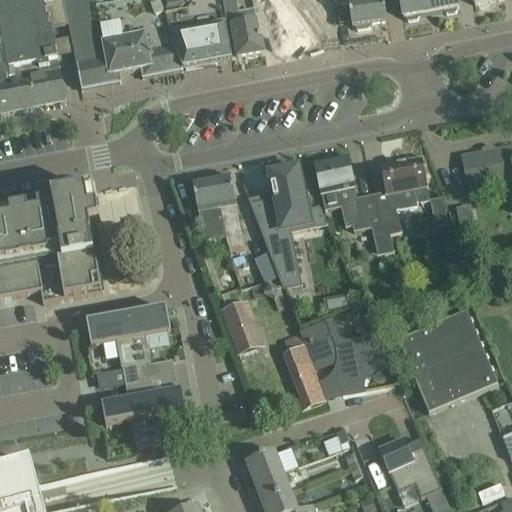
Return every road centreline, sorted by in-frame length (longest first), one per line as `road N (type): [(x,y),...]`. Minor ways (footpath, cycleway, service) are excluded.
road 1 (residential): [(420,67),(362,66),(166,106),(145,121),(145,149)]
road 2 (residential): [(154,167),(389,122),(424,103)]
road 3 (residential): [(208,425),(154,167)]
road 4 (residential): [(0,176),(145,149)]
road 5 (unknown): [(177,282),(53,326)]
